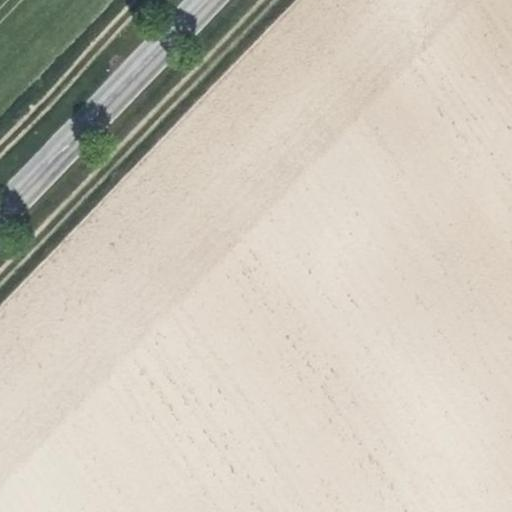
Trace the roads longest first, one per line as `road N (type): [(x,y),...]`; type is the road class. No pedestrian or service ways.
road 1 (secondary): [(0,218),(211,0)]
road 2 (track): [(144,0),(0,149)]
